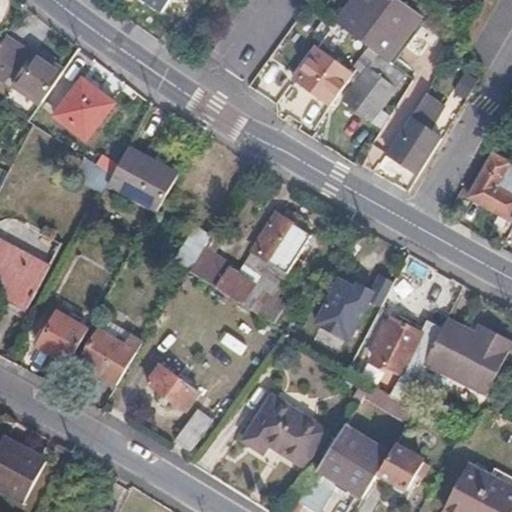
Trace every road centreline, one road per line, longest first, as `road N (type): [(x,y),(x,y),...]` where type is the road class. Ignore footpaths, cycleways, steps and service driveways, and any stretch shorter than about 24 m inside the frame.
road 1 (secondary): [(57,0),(208,108),(418,227)]
road 2 (residential): [(230,511),(0,387)]
road 3 (residential): [(418,227),(511,66)]
